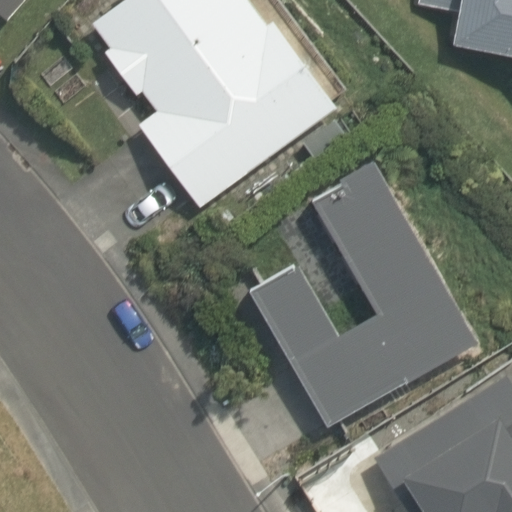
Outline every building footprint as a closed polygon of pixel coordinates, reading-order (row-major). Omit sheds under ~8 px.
[(0,0),(0,13),(8,21),(26,0),(0,0)] [(267,25),(249,0),(124,0),(93,23),(110,47),(106,50),(138,94),(143,90),(159,111),(140,124),(200,207),(337,108),(274,20),(267,25)] [(511,0),(418,0),(418,1),(460,8),(454,41),(511,50),(511,0)] [(477,338),(374,159),(311,196),(377,310),(339,332),(298,261),(250,288),(329,424),(477,338)] [(511,511),(511,381),(505,371),(372,455),(408,511),(511,511)]
